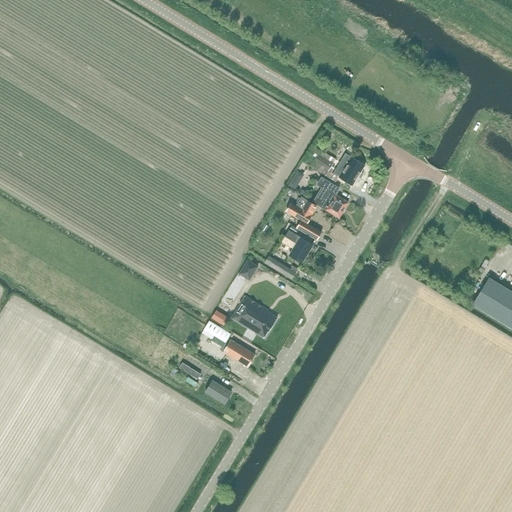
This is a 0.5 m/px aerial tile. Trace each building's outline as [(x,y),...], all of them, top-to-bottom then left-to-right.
[(310,167),(324,177),(325,175),(336,182),(338,177),(353,186),(366,166),(345,154),(340,162),(320,150),(315,147),(307,162),(312,165),(310,167)] [(335,195),(336,195),(339,189),(322,178),(317,185),(321,187),(313,202),(318,205),(339,218),(348,203),(335,195)] [(293,179),(290,185),(296,189),(299,183),(293,179)] [(289,203),(296,192),(288,187),(281,198),(289,203)] [(298,228),(318,240),(322,231),(308,223),(317,206),(302,197),(297,206),(292,203),(287,211),(302,220),(298,228)] [(292,225),(289,229),(296,233),(298,229),(292,225)] [(302,263),(313,244),(296,234),(296,233),(289,229),(284,237),(291,241),(296,243),(288,255),(302,263)] [(307,274),(317,254),(311,251),(301,271),(307,274)] [(264,263),(288,277),(292,279),(296,272),(269,255),(264,263)] [(248,260),(239,274),(250,280),(258,267),(248,260)] [(511,291),(489,277),(472,305),(511,329),(511,291)] [(278,318),(268,310),(244,295),(231,318),(264,338),(268,331),(269,332),(278,318)] [(211,320),(222,327),(227,318),(216,311),(211,320)] [(209,321),(204,329),(225,342),(230,334),(209,321)] [(255,355),(231,340),(223,352),(247,367),(255,355)] [(182,363),(179,367),(197,379),(200,374),(182,363)] [(205,392),(225,404),(228,398),(227,398),(231,392),(212,380),(205,392)]
